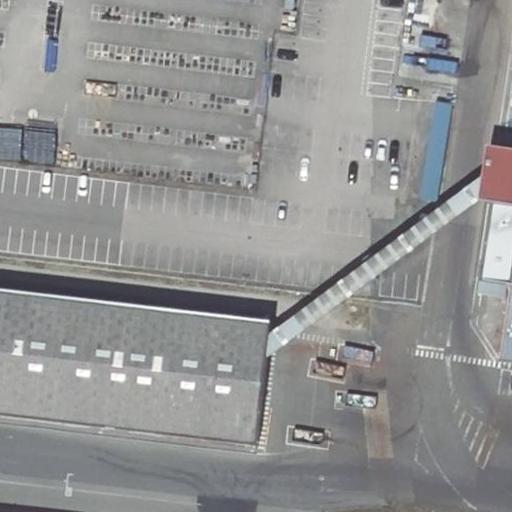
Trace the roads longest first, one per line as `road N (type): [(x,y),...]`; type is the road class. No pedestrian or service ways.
road 1 (unknown): [(230,503),(348,441),(444,355),(511,458)]
road 2 (unknown): [(230,503),(307,498),(506,511)]
road 3 (unknown): [(0,463),(230,503)]
